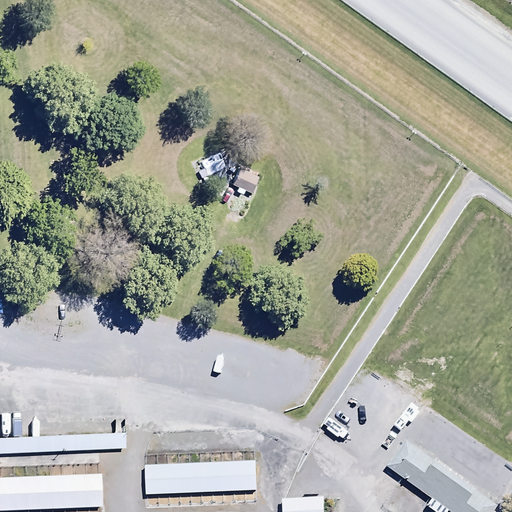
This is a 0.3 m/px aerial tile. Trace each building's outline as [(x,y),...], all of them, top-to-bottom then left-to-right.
[(220,152),(191,161),(200,183),(229,173),(220,152)] [(238,171),(230,187),(249,196),(256,179),(238,171)] [(131,428),(0,435),(0,454),(132,447),(131,428)] [(414,434),(392,466),(459,511),(484,511),(498,492),(414,434)] [(259,454),(151,460),(153,494),(261,488),(259,454)] [(107,473),(0,478),(0,511),(109,505),(107,473)] [(324,511),(324,492),(285,494),(286,511),(324,511)]
